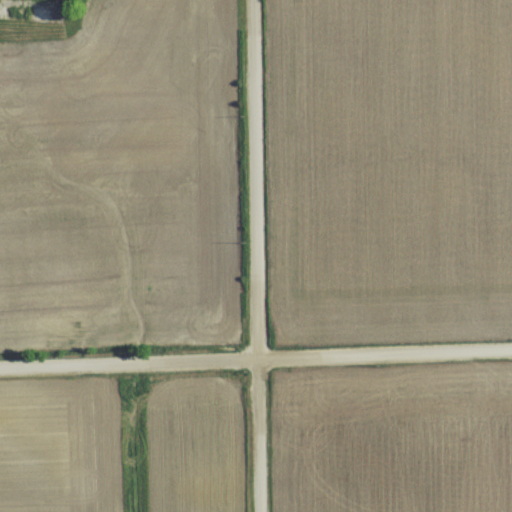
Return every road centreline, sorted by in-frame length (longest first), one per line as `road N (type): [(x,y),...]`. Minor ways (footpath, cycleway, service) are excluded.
road 1 (residential): [(511,348),(0,367)]
road 2 (residential): [(259,511),(250,0)]
